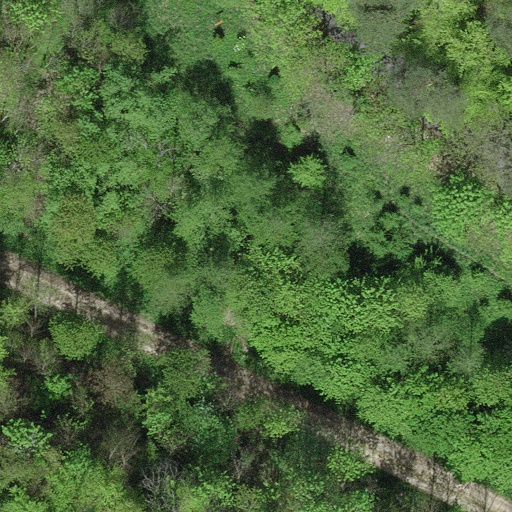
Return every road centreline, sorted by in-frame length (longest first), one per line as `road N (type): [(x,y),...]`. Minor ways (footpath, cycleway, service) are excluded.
road 1 (track): [(496,511),(0,269)]
road 2 (unclassified): [(511,175),(327,0)]
